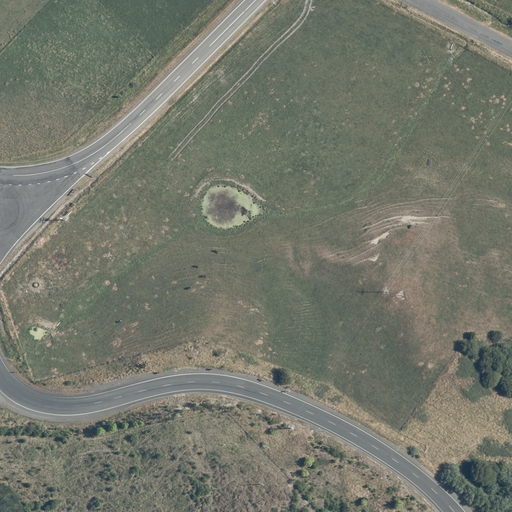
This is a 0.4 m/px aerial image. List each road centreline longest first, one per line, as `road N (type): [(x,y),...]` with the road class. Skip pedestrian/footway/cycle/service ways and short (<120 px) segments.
road 1 (secondary): [(455,511),(346,429),(249,388),(173,383),(61,406),(20,395),(0,375)]
road 2 (tertiary): [(0,174),(45,172),(95,152),(255,0)]
